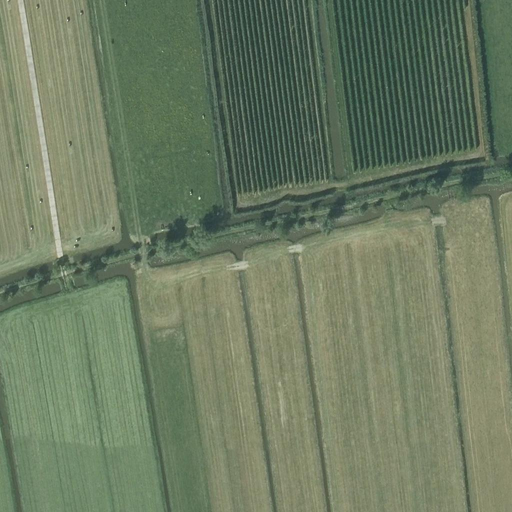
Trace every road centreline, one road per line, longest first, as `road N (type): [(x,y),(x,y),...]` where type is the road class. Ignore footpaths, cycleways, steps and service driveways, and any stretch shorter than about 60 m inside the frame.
road 1 (track): [(511,173),(0,293)]
road 2 (track): [(69,298),(20,0)]
